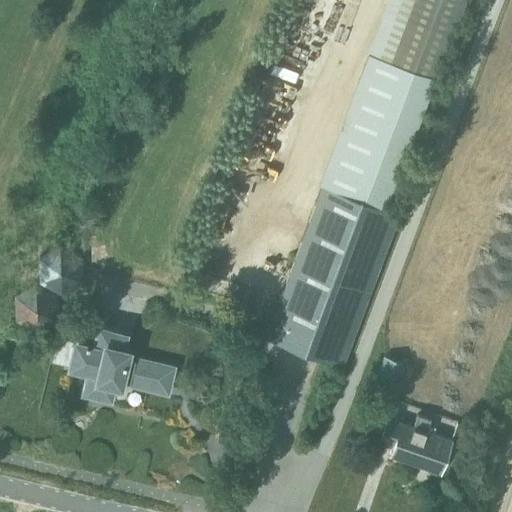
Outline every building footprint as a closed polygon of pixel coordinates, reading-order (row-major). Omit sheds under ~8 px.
[(437,76),(465,0),(414,0),(392,59),(432,74),(437,76)] [(344,362),(400,212),(324,184),(268,333),(344,362)] [(38,256),(39,281),(61,293),(83,281),(82,255),(60,243),(38,256)] [(58,318),(58,295),(38,283),(17,296),(17,319),(37,331),(58,318)] [(131,375),(168,384),(172,367),(128,356),(129,351),(122,349),(126,334),(100,328),(95,349),(92,347),(90,347),(90,345),(83,343),(82,346),(80,346),(79,349),(74,348),(71,361),(75,362),(74,367),(89,371),(85,391),(87,392),(86,394),(107,399),(107,398),(110,398),(113,384),(120,385),(122,380),(130,382),(131,375)] [(383,358),(371,391),(391,399),(403,365),(383,358)] [(442,471),(452,439),(428,430),(432,418),(418,414),(414,426),(389,417),(381,441),(394,446),(391,453),(442,471)]
